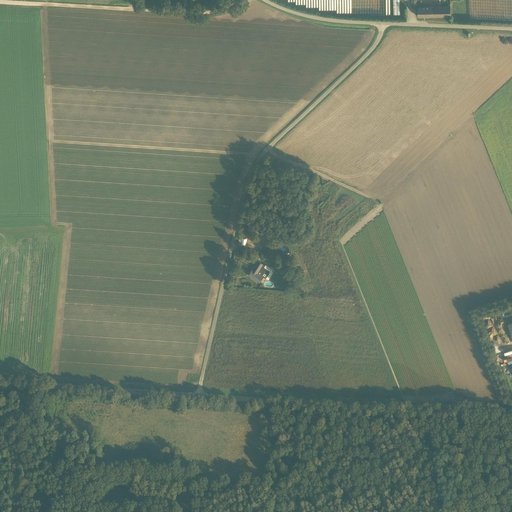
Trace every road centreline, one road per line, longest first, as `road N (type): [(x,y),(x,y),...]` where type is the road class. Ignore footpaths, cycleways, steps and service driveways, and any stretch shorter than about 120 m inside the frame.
road 1 (unclassified): [(198,393),(255,167),(369,52),(382,23)]
road 2 (unclassified): [(511,416),(467,406),(198,393)]
road 3 (track): [(0,2),(203,11),(236,0)]
road 4 (unclassified): [(0,378),(198,393)]
road 5 (unclassified): [(382,23),(511,29)]
